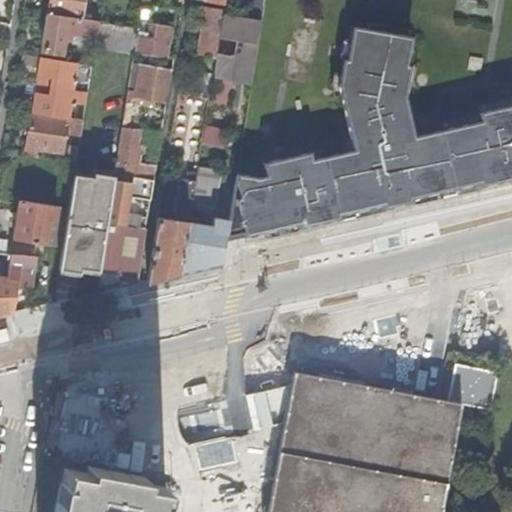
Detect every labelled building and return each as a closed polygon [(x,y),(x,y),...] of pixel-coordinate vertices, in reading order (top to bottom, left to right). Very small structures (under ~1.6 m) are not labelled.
[(49,0),(48,13),(68,17),(82,19),(85,0),(49,0)] [(260,20),(263,0),(243,0),(241,17),(260,20)] [(141,7),(140,15),(152,17),(153,12),(153,9),(149,8),(141,7)] [(223,11),(206,8),(198,57),(215,60),(216,55),(219,37),(223,14),(223,11)] [(68,17),(48,13),(42,51),(62,54),(64,39),(68,17)] [(237,40),(256,43),(260,20),(241,17),(229,15),(223,14),(219,37),(237,40)] [(68,17),(64,39),(95,44),(99,21),(82,19),(68,17)] [(95,44),(94,48),(134,53),(138,28),(99,21),(95,44)] [(150,24),(148,38),(145,54),(167,58),(171,28),(150,24)] [(511,101),(479,109),(481,118),(415,134),(404,95),(408,64),(405,63),(409,34),(350,26),(345,58),(341,58),(337,83),(354,149),(312,159),(310,151),(263,162),(266,175),(257,178),(236,174),(228,220),(226,235),(243,230),(245,239),(260,235),(259,232),(298,223),(299,226),(339,217),(338,213),(382,203),(383,207),(411,201),(410,198),(478,182),(479,186),(511,178),(511,101)] [(145,54),(148,38),(139,36),(137,53),(145,54)] [(230,74),(251,78),(255,54),(256,43),(237,40),(234,57),(216,55),(215,60),(213,77),(229,79),(230,74)] [(483,56),(471,54),(468,68),(481,70),(483,56)] [(41,58),(28,56),(27,63),(40,65),(41,58)] [(39,75),(38,85),(73,90),(88,92),(92,66),(41,58),(40,65),(38,75),(39,75)] [(139,65),(132,64),(127,96),(134,97),(139,65)] [(139,65),(134,97),(157,101),(165,103),(171,70),(139,65)] [(209,100),(213,77),(199,75),(197,85),(180,82),(178,95),(209,100)] [(37,84),(33,112),(83,120),(85,112),(70,110),(73,90),(38,85),(37,84)] [(134,97),(127,96),(126,102),(138,104),(156,107),(157,101),(134,97)] [(126,102),(122,128),(125,129),(133,130),(138,104),(126,102)] [(65,130),(81,132),(83,123),(32,115),(26,152),(35,153),(36,148),(62,152),(65,130)] [(133,130),(125,129),(117,180),(131,182),(135,164),(138,146),(140,132),(133,130)] [(219,137),(206,134),(205,143),(217,146),(219,137)] [(234,140),(221,137),(219,146),(232,149),(234,140)] [(71,141),(67,162),(77,164),(80,142),(71,141)] [(155,167),(158,149),(138,146),(135,164),(155,167)] [(149,199),(155,167),(135,164),(131,182),(130,189),(129,196),(149,199)] [(198,167),(197,175),(191,211),(210,214),(215,210),(221,171),(198,167)] [(70,208),(64,247),(60,270),(79,273),(80,269),(99,271),(107,223),(113,187),(114,176),(96,173),(95,178),(75,175),(70,208)] [(164,277),(181,273),(189,223),(191,211),(197,175),(187,173),(184,189),(180,188),(175,221),(158,218),(147,281),(164,277)] [(130,189),(113,187),(107,223),(124,226),(129,196),(130,189)] [(70,208),(20,201),(14,240),(64,247),(70,208)] [(138,217),(136,228),(144,229),(146,219),(138,217)] [(208,267),(221,264),(226,235),(228,220),(213,218),(212,226),(189,223),(181,273),(208,267)] [(107,223),(99,271),(95,293),(119,288),(135,284),(144,229),(136,228),(124,226),(107,223)] [(0,238),(0,253),(7,254),(9,240),(0,238)] [(0,269),(8,271),(10,255),(7,254),(0,253),(0,269)] [(0,278),(0,315),(14,312),(18,287),(30,289),(34,258),(10,255),(8,271),(6,279),(0,278)] [(190,338),(132,351),(138,378),(196,366),(190,338)] [(491,409),(498,370),(454,362),(448,399),(459,401),(458,404),(461,404),(491,409)] [(450,462),(461,404),(458,404),(436,400),(411,395),(389,391),(364,386),(341,382),(317,377),(294,373),(293,373),(279,447),(274,475),(267,511),(439,511),(446,482),(434,480),(438,460),(450,462)] [(229,467),(221,440),(194,448),(202,475),(229,467)] [(446,482),(450,462),(438,460),(434,480),(446,482)] [(155,511),(157,503),(162,504),(165,489),(143,484),(144,478),(87,467),(85,473),(64,469),(61,484),(66,485),(62,506),(55,505),(53,511),(155,511)] [(66,485),(61,484),(59,484),(55,505),(62,506),(66,485)] [(155,511),(162,511),(164,504),(162,504),(157,503),(155,511)]
